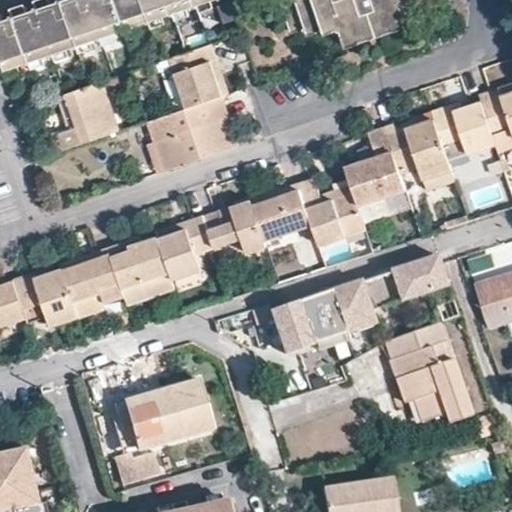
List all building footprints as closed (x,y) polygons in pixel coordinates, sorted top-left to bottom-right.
[(58,0),(54,1),(53,0),(47,0),(38,3),(39,7),(54,54),(68,50),(78,47),(63,0),(58,0)] [(63,0),(78,47),(93,42),(102,40),(89,0),(63,0)] [(89,0),(102,40),(117,35),(128,32),(118,0),(89,0)] [(118,0),(128,32),(143,27),(153,24),(145,0),(118,0)] [(145,0),(153,24),(167,20),(177,17),(171,0),(145,0)] [(171,0),(177,17),(190,13),(200,9),(197,0),(171,0)] [(197,0),(200,9),(215,5),(224,2),(223,0),(197,0)] [(380,27),(394,22),(391,14),(406,9),(404,4),(415,0),(285,0),(296,35),(311,30),(313,36),(328,31),(333,43),(347,38),(350,48),(384,37),(380,27)] [(28,7),(26,2),(20,4),(13,6),(14,11),(28,7)] [(215,5),(200,9),(202,16),(217,12),(215,5)] [(28,10),(28,7),(14,11),(15,14),(30,61),(44,57),(54,54),(39,7),(28,10)] [(190,13),(177,17),(179,23),(192,19),(190,13)] [(3,17),(1,14),(0,14),(0,57),(0,59),(4,69),(19,65),(30,61),(15,14),(3,17)] [(167,20),(153,24),(155,30),(169,26),(167,20)] [(397,33),(394,22),(380,27),(384,37),(397,33)] [(143,27),(128,32),(130,39),(145,34),(143,27)] [(117,35),(102,40),(104,46),(119,42),(117,35)] [(336,53),(350,48),(347,38),(333,43),(336,53)] [(93,42),(78,47),(81,53),(95,49),(93,42)] [(188,55),(171,60),(187,109),(221,98),(212,66),(218,65),(213,48),(212,48),(188,55)] [(68,50),(54,54),(56,61),(70,57),(68,50)] [(44,57),(30,61),(32,68),(46,64),(44,57)] [(187,109),(171,60),(163,63),(165,72),(179,112),(187,109)] [(163,63),(140,70),(134,72),(137,81),(165,72),(163,63)] [(20,71),(19,65),(4,69),(6,76),(20,71)] [(229,96),(218,65),(212,66),(221,98),(223,98),(229,96)] [(134,72),(114,78),(103,81),(106,91),(137,81),(134,72)] [(106,91),(103,81),(90,85),(66,92),(76,125),(67,128),(53,133),(59,152),(119,132),(106,91)] [(511,85),(481,95),(483,100),(496,137),(511,131),(511,85)] [(56,95),(67,128),(76,125),(66,92),(56,95)] [(179,112),(150,122),(156,142),(165,171),(239,146),(223,98),(221,98),(187,109),(179,112)] [(470,156),(499,146),(496,137),(483,100),(464,106),(465,107),(455,111),(453,106),(434,112),(438,121),(447,147),(465,141),(467,147),(470,156)] [(408,131),(422,126),(419,118),(405,122),(408,131)] [(422,170),(426,181),(455,172),(449,154),(447,147),(438,121),(422,126),(408,131),(405,122),(386,128),(393,148),(402,176),(422,170)] [(355,190),(360,206),(367,225),(414,209),(407,190),(402,176),(393,148),(386,128),(371,132),(375,146),(360,151),(362,158),(346,163),(352,182),(355,190)] [(501,152),(511,148),(511,131),(496,137),(499,146),(501,152)] [(447,147),(449,154),(467,147),(465,141),(447,147)] [(165,171),(156,142),(148,144),(158,174),(165,171)] [(430,193),(459,183),(455,172),(426,181),(430,193)] [(317,237),(320,244),(368,228),(360,206),(355,190),(324,200),(321,191),(317,177),(299,182),(313,224),(317,237)] [(252,197),(266,241),(302,228),(313,224),(299,182),(283,187),(285,193),(262,201),(260,195),(252,197)] [(352,182),(321,191),(324,200),(355,190),(352,182)] [(283,187),(260,195),(262,201),(285,193),(283,187)] [(249,254),(268,247),(266,241),(252,197),(233,204),(235,210),(223,214),(220,208),(204,213),(216,249),(245,240),(249,254)] [(235,210),(233,204),(220,208),(223,214),(235,210)] [(196,256),(216,249),(204,213),(185,220),(187,229),(161,238),(175,279),(201,270),(196,256)] [(185,220),(158,229),(160,235),(161,238),(187,229),(185,220)] [(313,224),(302,228),(307,241),(317,237),(313,224)] [(143,234),(130,239),(133,245),(146,240),(143,234)] [(149,298),(178,289),(175,279),(161,238),(160,235),(146,240),(133,245),(130,239),(109,246),(124,291),(144,284),(149,298)] [(81,316),(82,318),(108,310),(107,303),(126,297),(124,291),(109,246),(88,253),(90,259),(65,267),(81,316)] [(213,264),(245,258),(243,246),(211,252),(213,264)] [(90,259),(88,253),(63,261),(65,267),(90,259)] [(401,269),(358,284),(369,312),(447,286),(438,263),(435,256),(400,267),(401,269)] [(16,278),(29,318),(31,323),(51,316),(55,325),(81,316),(65,267),(52,272),(39,276),(37,271),(16,278)] [(50,267),(37,271),(39,276),(52,272),(50,267)] [(511,275),(480,286),(493,324),(511,317),(511,275)] [(0,283),(0,333),(2,333),(0,326),(29,318),(16,278),(0,283)] [(329,291),(343,330),(372,320),(369,312),(358,284),(358,281),(329,291)] [(129,305),(149,298),(144,284),(124,291),(129,305)] [(329,291),(298,302),(312,343),(343,330),(329,291)] [(452,301),(438,305),(443,323),(458,318),(452,301)] [(269,312),(271,318),(283,354),(312,343),(298,302),(269,312)] [(222,335),(271,318),(269,312),(267,305),(218,322),(222,335)] [(470,415),(440,324),(386,340),(400,382),(407,402),(416,399),(421,397),(428,419),(445,414),(449,423),(470,415)] [(343,330),(312,343),(316,354),(347,342),(343,330)] [(376,351),(346,362),(356,389),(386,378),(376,351)] [(124,393),(137,442),(210,422),(197,373),(124,393)] [(131,445),(137,442),(124,393),(114,396),(120,420),(115,422),(122,447),(131,445)] [(120,420),(114,396),(108,397),(115,422),(120,420)] [(423,421),(428,419),(421,397),(416,399),(423,421)] [(494,433),(488,414),(472,420),(478,438),(494,433)] [(502,450),(499,441),(489,444),(493,454),(502,450)] [(132,451),(131,445),(122,447),(115,448),(122,476),(158,466),(153,446),(132,451)] [(0,511),(36,511),(22,449),(0,453),(0,511)] [(399,511),(393,477),(327,488),(330,511),(399,511)] [(224,494),(207,497),(209,505),(226,501),(224,494)] [(226,501),(209,505),(187,510),(176,511),(229,511),(227,500),(226,501)] [(158,509),(158,511),(176,511),(187,510),(185,503),(158,509)]
